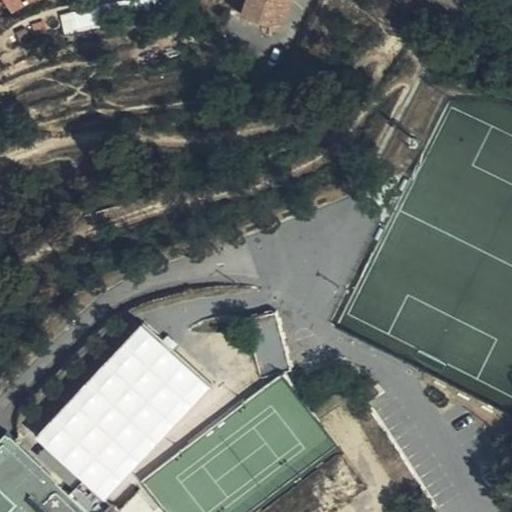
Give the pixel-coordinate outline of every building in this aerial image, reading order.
[(15,0),(23,12),(41,0),(15,0)] [(260,0),(253,17),(287,34),(301,0),(260,0)] [(293,366),(279,308),(250,317),(264,374),(293,366)] [(148,317),(39,426),(105,491),(174,421),(172,419),(211,380),(148,317)] [(92,511),(33,455),(6,485),(0,479),(0,511),(92,511)]
